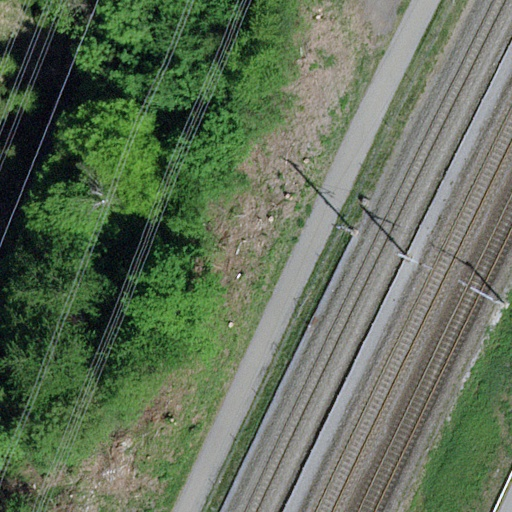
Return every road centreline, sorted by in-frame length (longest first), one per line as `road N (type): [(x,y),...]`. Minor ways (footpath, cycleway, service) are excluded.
road 1 (track): [(194,511),(435,0)]
road 2 (track): [(0,274),(37,202),(87,0)]
